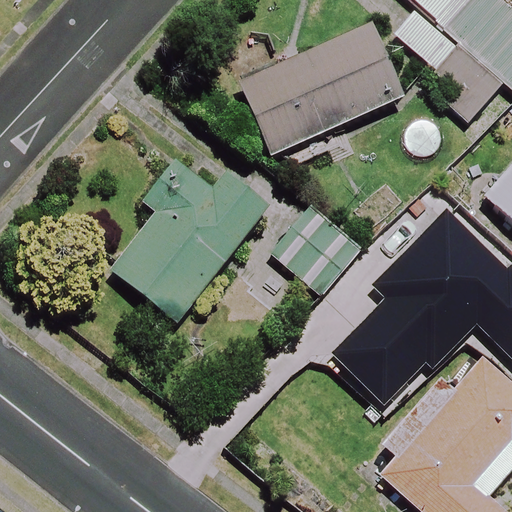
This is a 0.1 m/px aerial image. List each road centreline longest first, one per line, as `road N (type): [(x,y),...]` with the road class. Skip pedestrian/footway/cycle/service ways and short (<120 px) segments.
road 1 (residential): [(148,511),(0,395)]
road 2 (residential): [(0,135),(124,0)]
